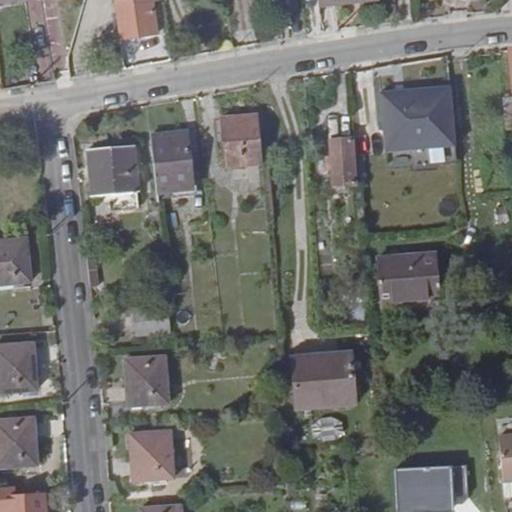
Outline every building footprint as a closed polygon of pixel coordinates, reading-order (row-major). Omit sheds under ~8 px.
[(148,0),(111,0),(117,33),(153,28),(148,0)] [(399,102),(402,142),(426,140),(422,100),(399,102)] [(253,148),(249,114),(215,117),(219,167),(255,165),(253,148)] [(181,133),(146,136),(152,192),(186,189),(181,133)] [(330,187),(357,184),(352,138),(325,140),(327,156),(322,157),(323,169),(328,169),(330,187)] [(108,212),(134,210),(129,148),(84,152),(89,199),(106,197),(108,212)] [(22,235),(0,236),(0,277),(24,277),(22,235)] [(380,298),(441,293),(436,250),(376,255),(380,298)] [(94,251),(82,253),(86,289),(98,287),(94,251)] [(350,315),(370,313),(368,299),(367,288),(348,289),(350,315)] [(130,338),(166,334),(163,308),(127,312),(130,338)] [(25,339),(0,341),(0,387),(29,385),(25,339)] [(347,348),(333,350),(337,402),(352,400),(347,348)] [(337,402),(333,350),(290,354),(295,405),(337,402)] [(159,358),(122,362),(127,408),(164,405),(159,358)] [(25,416),(0,417),(0,464),(29,462),(25,416)] [(342,420),(318,418),(316,439),(341,440),(342,420)] [(511,429),(498,430),(502,474),(511,473),(511,429)] [(168,434),(129,437),(134,483),(172,481),(168,434)] [(511,492),(511,473),(502,474),(504,492),(504,493),(511,492)] [(39,511),(37,494),(0,496),(0,511),(39,511)]
